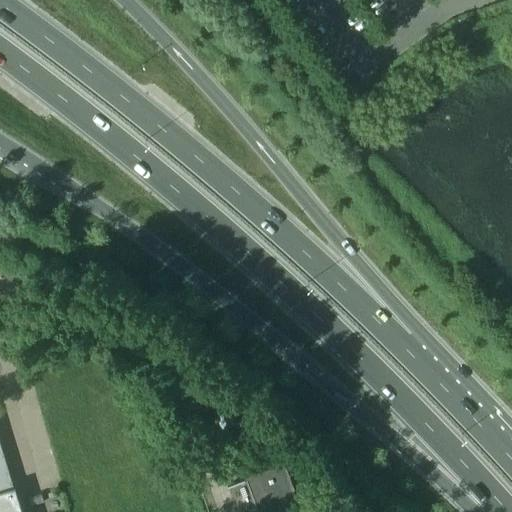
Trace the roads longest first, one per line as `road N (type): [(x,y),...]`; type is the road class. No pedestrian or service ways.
road 1 (trunk): [(0,52),(236,242),(429,429),(497,511)]
road 2 (trunk): [(0,143),(215,295),(404,452),(491,511)]
road 3 (trunk): [(410,355),(260,211),(0,4)]
road 4 (trunk): [(410,355),(351,257),(123,0)]
road 5 (unclassified): [(0,332),(71,298),(174,363)]
road 6 (trunk): [(511,462),(410,355)]
